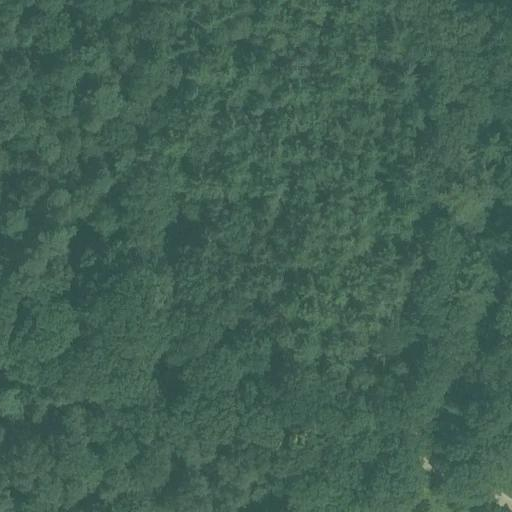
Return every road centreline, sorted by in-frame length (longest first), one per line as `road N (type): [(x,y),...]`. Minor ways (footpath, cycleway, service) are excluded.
road 1 (track): [(417,0),(422,463)]
road 2 (unclassified): [(378,450),(174,380),(0,306)]
